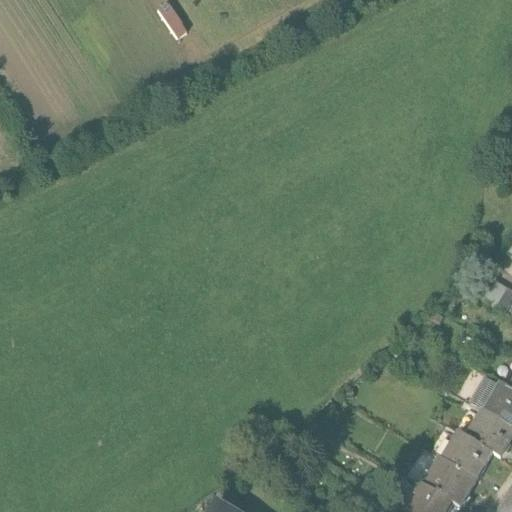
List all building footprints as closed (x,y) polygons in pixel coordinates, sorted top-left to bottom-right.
[(511,295),(490,283),(479,302),(511,321),(511,295)] [(511,434),(511,398),(505,395),(498,390),(481,417),(511,434)] [(498,463),(511,439),(511,434),(481,417),(480,416),(464,443),(490,458),(498,463)] [(474,484),(490,458),(464,443),(456,438),(440,464),(474,484)] [(455,511),(457,511),(474,484),(440,464),(436,462),(419,490),(451,509),(455,511)] [(419,490),(406,511),(449,511),(451,509),(419,490)]
